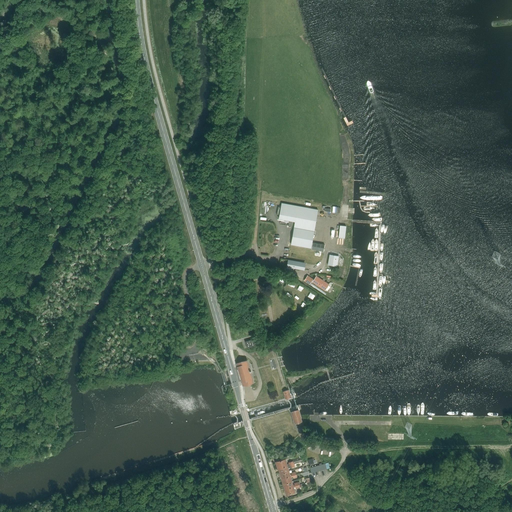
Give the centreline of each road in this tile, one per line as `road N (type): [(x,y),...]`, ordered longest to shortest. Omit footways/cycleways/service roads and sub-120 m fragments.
road 1 (secondary): [(201,265),(145,66),(135,0)]
road 2 (secondary): [(271,506),(201,265)]
road 3 (track): [(227,257),(239,22)]
road 4 (track): [(259,190),(263,0)]
road 5 (track): [(361,449),(511,446)]
road 6 (unclassified): [(201,265),(253,248),(263,265),(292,272),(317,269),(324,258)]
